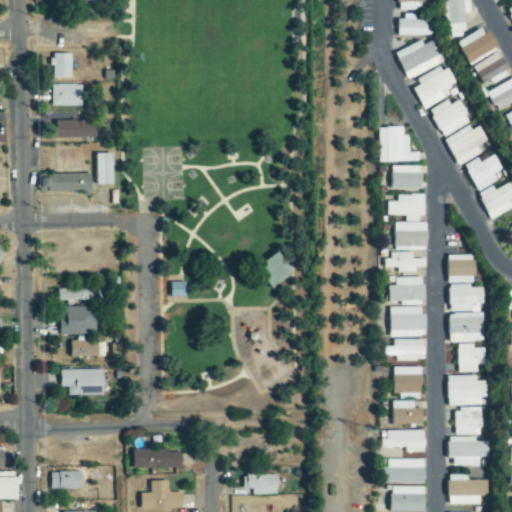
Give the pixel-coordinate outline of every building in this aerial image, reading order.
[(395,0),(396,11),(417,11),(417,4),(426,4),(426,0),(395,0)] [(464,15),(470,15),(469,1),(462,1),(462,0),(442,0),(444,26),(448,26),(448,35),(465,34),(464,15)] [(396,37),(430,37),(430,20),(413,21),(413,17),(396,17),(396,37)] [(496,50),(483,27),(454,44),(468,66),(496,50)] [(405,80),(442,64),(432,41),(421,46),(420,42),(393,53),(405,80)] [(471,68),(483,89),(510,73),(497,52),(471,68)] [(54,79),(54,66),(50,66),(50,60),(54,60),(54,55),(72,55),(72,79),(54,79)] [(450,95),(447,89),(455,84),(445,66),(409,86),(422,111),(450,95)] [(511,103),(511,79),(484,93),(494,113),(511,103)] [(52,106),(52,86),(81,86),(81,106),(52,106)] [(442,139),(470,123),(458,101),(450,106),(447,101),(427,112),(442,139)] [(56,139),(56,122),(95,122),(95,139),(56,139)] [(443,140),(454,166),(481,155),(477,147),(486,143),(478,125),(443,140)] [(378,164),(418,163),(418,154),(408,154),(407,137),(402,137),(402,129),(377,129),(378,164)] [(111,155),(95,155),(95,186),(112,186),(111,155)] [(493,175),(501,171),(493,156),(479,164),(476,158),(461,167),(476,194),(497,181),(493,175)] [(420,167),(388,168),(389,191),(420,190),(420,167)] [(90,175),(40,175),(40,194),(90,193),(90,175)] [(511,209),(511,205),(510,202),(511,200),(511,187),(509,183),(494,191),(491,187),(476,195),(490,221),(511,209)] [(422,196),(396,196),(396,203),(385,203),(385,217),(403,217),(403,223),(421,223),(422,196)] [(251,267),(272,251),(289,273),(268,289),(251,267)] [(473,256),(445,257),(446,284),(473,283),(473,256)] [(423,261),(383,260),(383,269),(395,269),(395,274),(413,274),(413,269),(423,269),(423,261)] [(422,278),(393,279),(393,287),(386,287),(386,304),(405,304),(405,303),(422,303),(422,278)] [(171,297),(171,282),(186,282),(186,297),(171,297)] [(482,289),(447,289),(447,311),(481,312),(482,289)] [(56,291),(57,303),(94,301),(94,290),(56,291)] [(92,308),(58,310),(59,337),(94,336),(92,308)] [(422,308),(388,309),(388,339),(423,338),(422,308)] [(482,314),(447,315),(448,343),(482,342),(482,314)] [(423,341),(392,341),(391,348),(383,348),(383,357),(394,357),(394,363),(415,363),(415,357),(423,357),(423,341)] [(484,366),(484,349),(473,349),(473,344),(456,344),(455,374),(476,374),(477,366),(484,366)] [(391,395),(419,396),(420,369),(392,368),(391,395)] [(67,397),(103,396),(102,371),(59,372),(59,389),(67,389),(67,397)] [(446,407),(481,406),(481,399),(487,398),(486,382),(476,382),(476,376),(444,377),(446,407)] [(412,403),(390,403),(390,426),(422,426),(422,410),(412,410),(412,403)] [(452,410),(453,436),(475,436),(475,429),(481,429),(480,409),(452,410)] [(383,432),(384,440),(377,440),(378,450),(403,449),(403,454),(422,453),(422,431),(383,432)] [(487,443),(474,443),(475,438),(446,438),(446,459),(452,459),(452,467),(481,467),(481,459),(487,459),(487,443)] [(131,449),(132,470),(176,469),(175,452),(159,452),(159,449),(131,449)] [(422,486),(422,461),(383,460),(383,485),(422,486)] [(50,491),(81,491),(81,473),(49,474),(50,491)] [(251,496),(276,496),(276,476),(241,477),(242,491),(251,490),(251,496)] [(486,481),(465,481),(465,476),(446,476),(447,506),(479,505),(479,498),(487,498),(486,481)] [(0,478),(0,501),(17,501),(17,480),(7,480),(7,478),(0,478)] [(139,511),(182,510),(181,493),(167,494),(167,482),(149,482),(149,494),(139,494),(139,511)] [(422,511),(422,488),(388,488),(387,511),(422,511)]
